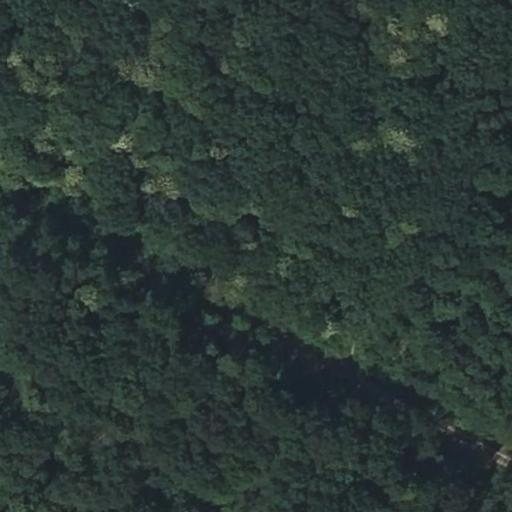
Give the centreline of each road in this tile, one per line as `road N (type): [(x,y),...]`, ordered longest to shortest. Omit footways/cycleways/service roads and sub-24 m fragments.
road 1 (track): [(0,177),(511,459)]
road 2 (track): [(343,365),(511,52)]
